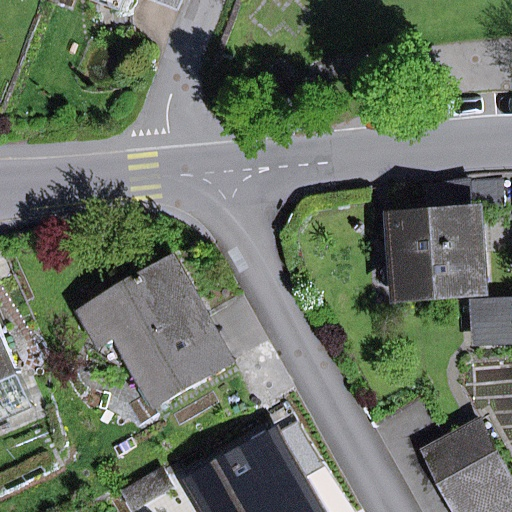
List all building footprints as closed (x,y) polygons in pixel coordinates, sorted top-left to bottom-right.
[(407,224),(411,291),(485,285),(479,219),(475,219),(475,210),(505,208),(504,183),(473,185),(473,182),(429,188),(430,205),(431,223),(407,224)] [(407,224),(431,223),(430,205),(406,206),(407,224)] [(485,285),(411,291),(407,224),(397,225),(402,302),(486,295),(485,285)] [(166,402),(234,363),(176,262),(90,312),(108,343),(125,333),(130,341),(128,342),(166,402)] [(511,342),(511,301),(482,303),(485,344),(511,342)] [(0,383),(21,374),(0,325),(0,383)] [(0,423),(36,407),(21,374),(0,383),(0,423)] [(431,453),(462,511),(511,484),(511,476),(483,424),(431,453)] [(202,482),(219,511),(323,511),(305,479),(295,463),(280,436),(202,482)] [(305,479),(316,473),(306,457),(295,463),(305,479)] [(127,493),(138,510),(175,488),(164,470),(127,493)] [(462,511),(511,511),(511,484),(462,511)]
